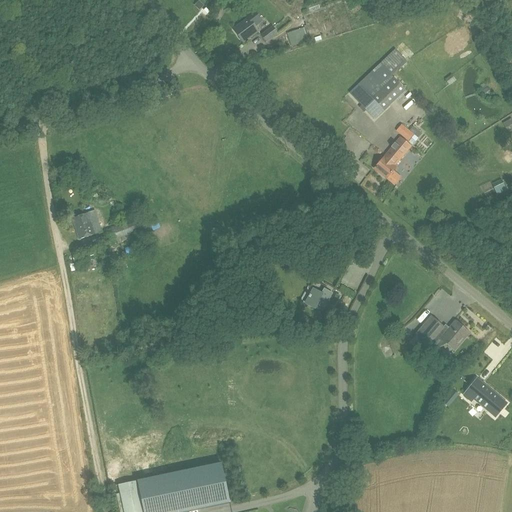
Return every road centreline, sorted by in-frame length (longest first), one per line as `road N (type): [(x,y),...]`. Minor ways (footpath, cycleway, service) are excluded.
road 1 (unclassified): [(511,325),(192,59)]
road 2 (unclassified): [(0,129),(164,80),(192,59)]
